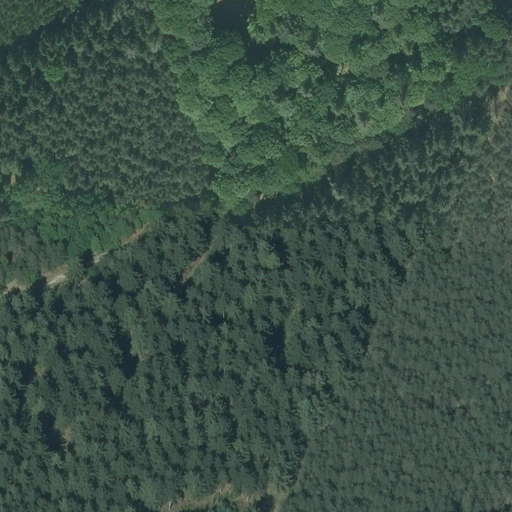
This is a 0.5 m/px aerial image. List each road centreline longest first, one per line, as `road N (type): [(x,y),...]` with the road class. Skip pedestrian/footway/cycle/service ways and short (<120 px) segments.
road 1 (track): [(231,202),(220,237),(22,511)]
road 2 (track): [(507,0),(443,49),(441,92),(231,202)]
road 3 (track): [(231,202),(0,295)]
road 4 (track): [(212,153),(156,171),(102,176),(0,123)]
road 5 (track): [(153,0),(231,202)]
